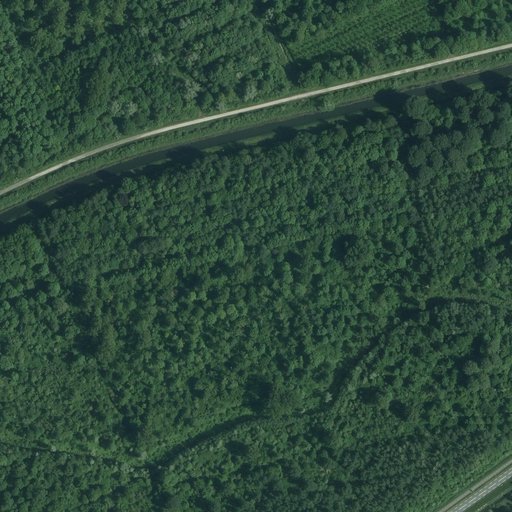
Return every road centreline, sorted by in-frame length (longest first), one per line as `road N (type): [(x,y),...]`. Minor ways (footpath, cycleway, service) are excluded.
road 1 (track): [(511,79),(137,171),(0,229)]
road 2 (track): [(0,193),(116,142),(511,45)]
road 3 (track): [(206,120),(193,91),(117,0)]
